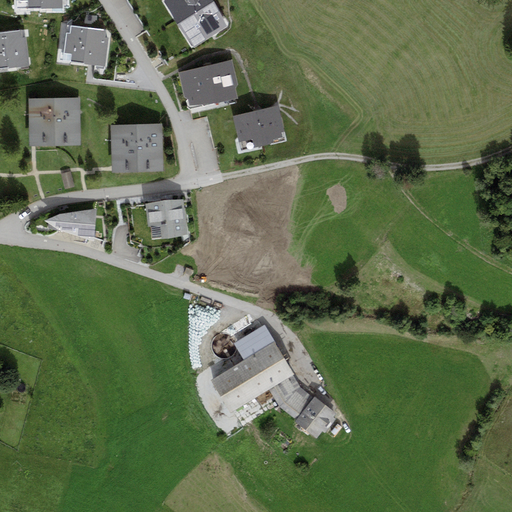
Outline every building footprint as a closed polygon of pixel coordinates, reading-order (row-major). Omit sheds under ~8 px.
[(61,0),(17,0),(17,9),(61,8),(61,0)] [(209,0),(171,0),(166,3),(192,51),(227,32),(209,0)] [(106,32),(64,27),(61,60),(102,65),(106,32)] [(22,32),(0,34),(0,68),(26,65),(22,32)] [(229,63),(178,75),(187,109),(237,97),(229,63)] [(79,100),(29,100),(29,146),(79,146),(79,100)] [(276,107),(235,117),(243,151),(284,141),(276,107)] [(159,125),(110,126),(111,172),(160,171),(159,125)] [(69,174),(62,176),(66,190),(73,188),(69,174)] [(187,236),(182,202),(147,206),(152,241),(187,236)] [(59,215),(47,218),(43,222),(54,231),(95,242),(98,210),(59,215)] [(264,325),(232,342),(242,361),(275,341),(264,325)] [(242,361),(210,381),(229,413),(269,389),(292,375),(295,373),(275,341),(242,361)] [(292,375),(269,389),(277,407),(294,421),(313,397),(301,389),(292,375)] [(313,397),(294,421),(316,438),(335,414),(313,397)]
